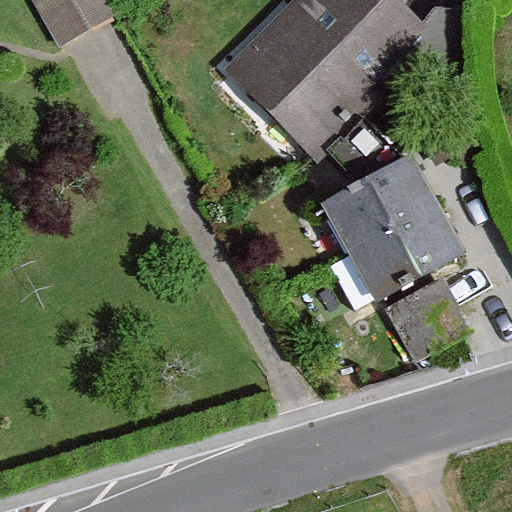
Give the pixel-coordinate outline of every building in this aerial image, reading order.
[(35,0),(61,43),(114,12),(107,0),(35,0)] [(323,0),(305,0),(234,70),(319,156),(379,97),(366,84),(399,51),(419,32),(387,0),(323,0)] [(419,32),(399,51),(419,72),(460,72),(459,22),(440,22),(419,32)] [(466,113),(421,138),(436,165),(459,152),(467,166),(489,154),(466,113)] [(459,252),(412,166),(333,210),(380,295),(459,252)] [(387,310),(416,364),(474,333),(445,279),(387,310)]
